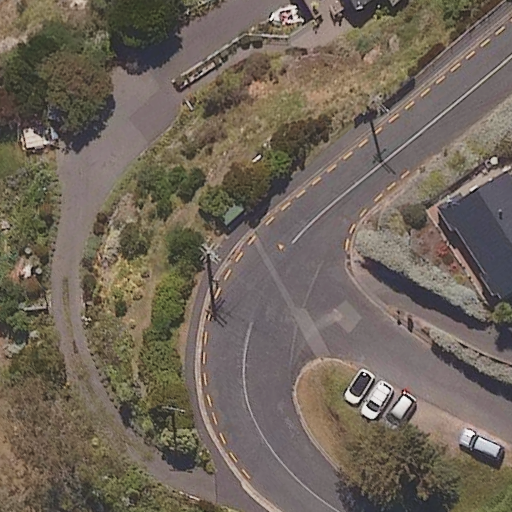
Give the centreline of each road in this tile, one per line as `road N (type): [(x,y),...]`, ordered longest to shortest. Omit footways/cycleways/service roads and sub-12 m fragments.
road 1 (residential): [(511,42),(303,227),(255,297)]
road 2 (residential): [(255,297),(315,310),(375,338),(511,419)]
road 3 (residential): [(255,297),(243,366),(252,411),(312,493),(343,511)]
